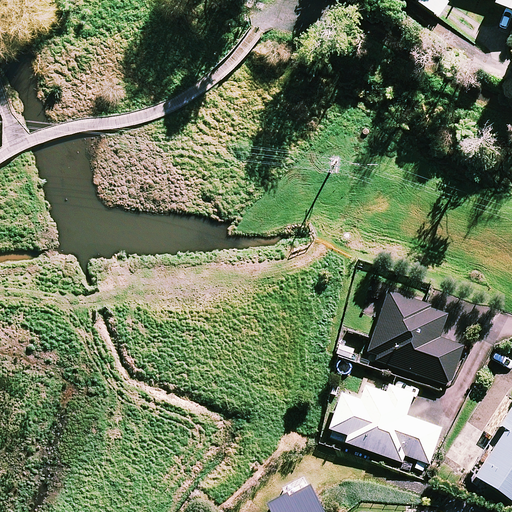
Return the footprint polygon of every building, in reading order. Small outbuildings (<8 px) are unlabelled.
[(448,1),(446,0),(420,0),(440,13),(448,1)] [(511,0),(497,0),(497,2),(511,8),(511,0)] [(387,294),(367,354),(377,358),(376,363),(449,387),(462,348),(438,340),(447,313),(387,294)] [(386,394),(365,387),(360,403),(340,396),(328,431),(346,437),(344,444),(400,464),(403,456),(428,465),(440,431),(404,418),(412,396),(388,388),(386,394)] [(511,404),(497,428),(502,431),(471,477),(511,504),(511,404)]
